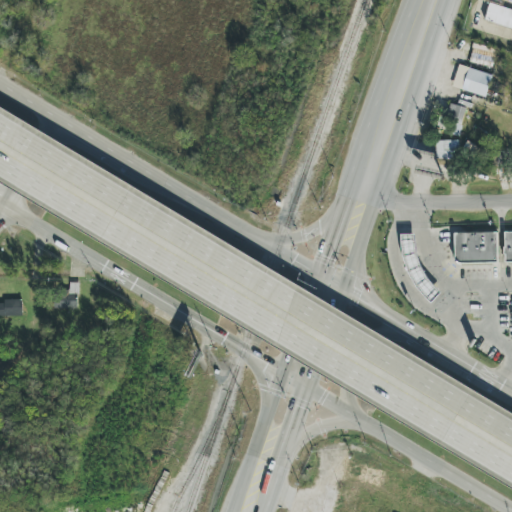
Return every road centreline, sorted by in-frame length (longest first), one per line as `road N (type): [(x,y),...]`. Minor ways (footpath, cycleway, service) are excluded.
road 1 (primary): [(0,166),(511,469)]
road 2 (primary): [(511,434),(189,254),(0,133)]
road 3 (primary): [(322,394),(448,0)]
road 4 (primary): [(7,210),(322,394)]
road 5 (primary): [(511,391),(319,276)]
road 6 (primary): [(416,0),(342,210)]
road 7 (primary): [(322,394),(511,511)]
road 8 (primary): [(319,276),(128,166)]
road 9 (primary): [(285,373),(239,511)]
road 10 (residential): [(388,197),(511,199)]
